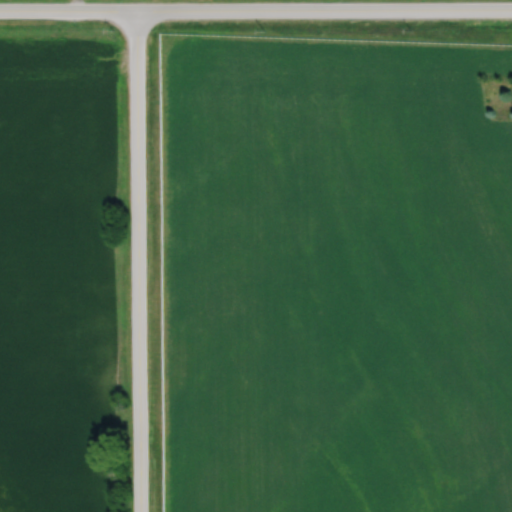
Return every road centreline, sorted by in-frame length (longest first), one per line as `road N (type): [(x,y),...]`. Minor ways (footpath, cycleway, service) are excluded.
road 1 (residential): [(0,11),(511,9)]
road 2 (residential): [(134,11),(137,511)]
